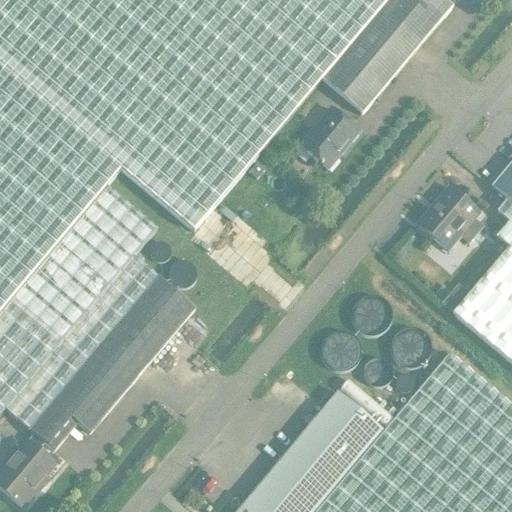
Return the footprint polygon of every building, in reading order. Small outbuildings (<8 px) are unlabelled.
[(0,0),(0,314),(105,190),(120,172),(196,236),(322,86),(394,0),(0,0)] [(455,10),(442,0),(394,0),(322,86),(362,120),(455,10)] [(340,156),(358,136),(332,113),(300,151),(328,175),(343,158),(340,156)] [(511,167),(492,191),(506,203),(511,207),(511,167)] [(474,246),(489,229),(479,221),(484,215),(454,189),(422,226),(453,252),(464,238),(474,246)] [(105,190),(0,314),(0,418),(6,411),(29,432),(31,434),(159,282),(160,281),(134,259),(156,233),(105,190)] [(451,317),(511,368),(511,207),(506,203),(496,215),(508,226),(496,241),(508,251),(451,317)] [(28,451),(36,457),(44,448),(53,456),(77,428),(89,438),(195,313),(159,282),(31,434),(29,436),(36,441),(28,451)] [(511,511),(511,409),(449,356),(381,437),(383,439),(321,511),(511,511)] [(321,511),(383,439),(381,437),(336,400),(241,511),(321,511)] [(36,457),(28,451),(0,483),(0,497),(17,511),(20,511),(54,473),(36,457)]
